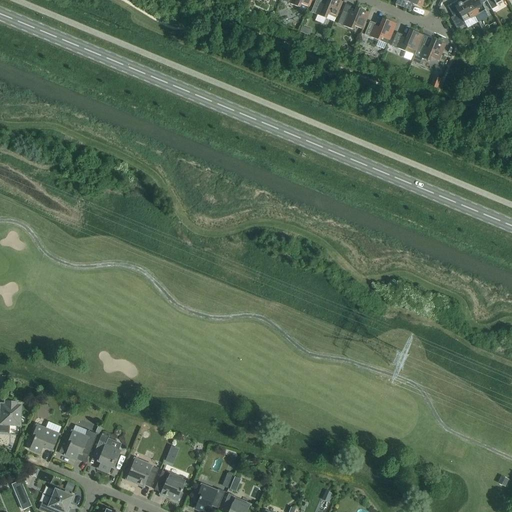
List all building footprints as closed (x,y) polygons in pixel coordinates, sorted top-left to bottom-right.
[(327,15),(335,18),(342,2),(336,0),(327,0),(325,6),(315,1),(310,13),(326,19),(327,15)] [(423,0),(396,0),(395,4),(406,9),(408,3),(420,8),(423,0)] [(467,0),(465,1),(474,17),(485,11),(481,4),(486,1),(485,0),(467,0)] [(457,5),(458,6),(455,7),(453,3),(447,6),(453,17),(450,19),(457,30),(465,26),(466,27),(477,21),(474,17),(465,1),(462,3),(461,3),(460,2),(459,2),(458,3),(457,4),(457,5)] [(354,26),(362,30),(369,13),(346,4),(337,24),(352,30),(354,26)] [(382,19),(379,28),(369,24),(364,35),(387,44),(395,24),(382,19)] [(305,35),(308,29),(301,26),(298,32),(305,35)] [(415,52),(422,36),(409,30),(406,39),(395,35),(391,46),(406,52),(408,48),(415,52)] [(419,42),(415,52),(411,62),(422,67),(425,60),(429,62),(430,58),(438,61),(445,45),(432,39),(429,46),(419,42)] [(430,86),(437,89),(441,79),(434,77),(430,86)] [(9,426),(21,427),(22,404),(18,404),(18,401),(4,400),(4,403),(0,403),(0,432),(9,433),(9,426)] [(40,454),(43,446),(52,450),(59,434),(37,425),(30,442),(32,443),(29,449),(40,454)] [(65,455),(76,460),(80,450),(89,454),(97,435),(87,431),(85,437),(72,432),(65,448),(68,449),(65,455)] [(106,443),(109,436),(102,433),(92,457),(101,460),(98,469),(108,473),(111,467),(114,468),(120,452),(105,445),(106,443)] [(172,464),(178,449),(171,446),(165,461),(172,464)] [(137,483),(151,488),(158,469),(134,459),(126,480),(137,484),(137,483)] [(167,497),(177,502),(186,481),(162,471),(154,490),(167,495),(167,497)] [(499,482),(502,476),(495,472),(492,479),(499,482)] [(71,493),(75,485),(67,482),(64,490),(71,493)] [(194,509),(201,511),(205,511),(209,505),(218,509),(224,492),(217,489),(216,492),(201,485),(195,501),(197,502),(194,509)] [(67,511),(74,496),(54,488),(51,496),(50,499),(47,505),(41,503),(38,510),(43,511),(67,511)] [(333,494),(326,491),(322,500),(329,503),(333,494)] [(235,497),(228,494),(221,510),(226,511),(246,511),(250,505),(234,499),(235,497)]
